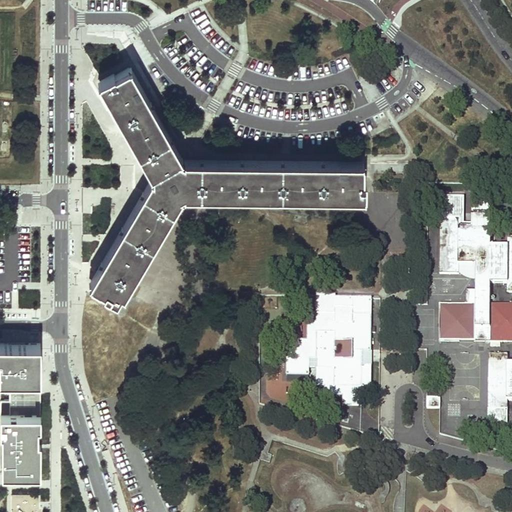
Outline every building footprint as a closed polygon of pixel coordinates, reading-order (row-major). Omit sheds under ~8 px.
[(361,178),(361,162),(183,161),(178,158),(126,67),(113,74),(112,73),(100,80),(107,92),(125,126),(152,172),(152,178),(147,187),(90,282),(116,297),(120,291),(177,193),(179,192),(181,191),(363,192),(363,178),(361,178)] [(507,400),(511,400),(511,304),(489,304),(490,283),(507,283),(507,292),(511,291),(511,237),(507,237),(507,246),(490,246),(490,197),(471,196),(471,228),(458,228),(458,219),(439,218),(439,273),(458,273),(458,264),(475,264),(475,304),(475,341),(511,341),(511,363),(506,363),(506,354),(488,354),(487,409),(507,408),(507,400)] [(316,320),(307,320),(307,338),(298,338),(298,347),(284,347),(284,371),(306,371),(306,357),(315,357),(315,384),(324,384),(324,393),(342,393),(342,402),(361,402),(361,348),(370,349),(370,296),(351,296),(351,306),(334,306),(334,312),(316,312),(316,320)] [(475,341),(475,304),(439,304),(438,341),(475,341)] [(42,345),(0,344),(0,379),(42,380),(42,345)] [(439,397),(426,397),(426,408),(432,408),(439,408),(439,397)] [(39,414),(1,415),(1,472),(39,472),(39,414)]
